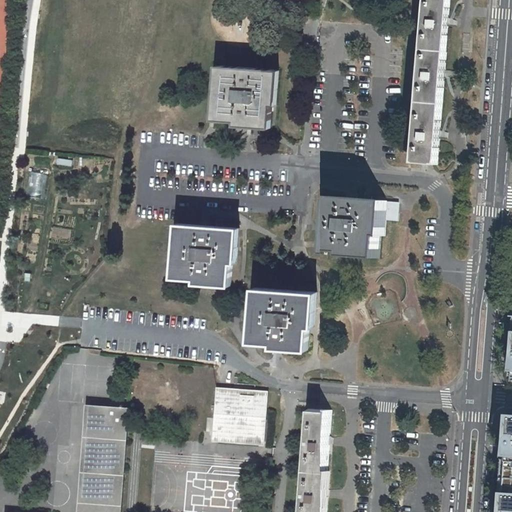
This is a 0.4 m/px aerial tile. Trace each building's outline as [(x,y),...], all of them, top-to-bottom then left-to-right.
[(0,0),(0,156),(10,0),(0,0)] [(450,0),(427,0),(416,164),(439,165),(450,0)] [(277,70),(219,66),(215,119),(236,121),(236,123),(271,126),(273,105),(275,105),(277,70)] [(32,171),(29,196),(43,198),(46,173),(32,171)] [(387,201),(329,197),(325,250),(346,251),(346,254),(380,256),(382,235),(384,235),(387,201)] [(238,228),(180,224),(176,277),(197,278),(196,281),(231,283),(233,262),(236,262),(238,228)] [(315,292),(257,288),(253,340),(274,342),(274,345),(309,347),(310,326),(313,326),(315,292)] [(52,342),(54,324),(30,322),(29,340),(52,342)] [(255,392),(218,389),(214,440),(263,444),(267,393),(255,392)] [(121,511),(129,409),(88,406),(80,511),(121,511)] [(325,511),(333,411),(309,409),(301,511),(325,511)] [(511,511),(511,425),(511,435),(506,435),(500,511),(511,511)]
